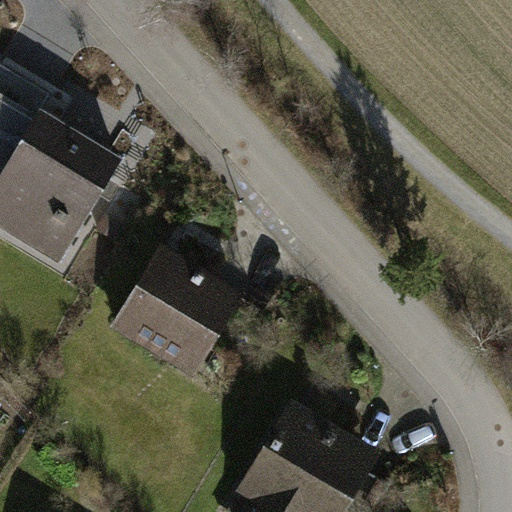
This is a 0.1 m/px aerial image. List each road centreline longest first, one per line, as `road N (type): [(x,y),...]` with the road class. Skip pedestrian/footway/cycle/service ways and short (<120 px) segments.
road 1 (residential): [(501,511),(509,476),(488,415),(348,237),(118,0)]
road 2 (track): [(511,229),(275,0)]
